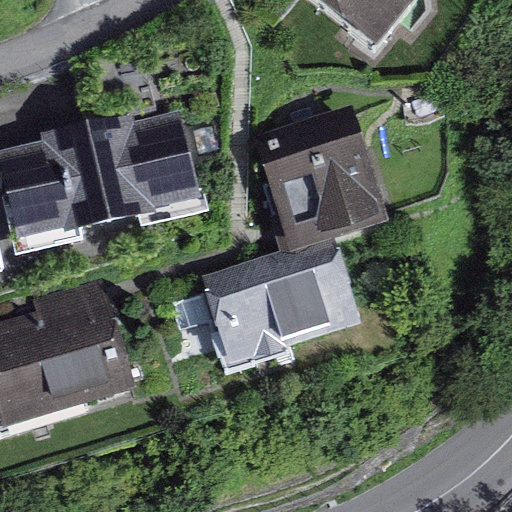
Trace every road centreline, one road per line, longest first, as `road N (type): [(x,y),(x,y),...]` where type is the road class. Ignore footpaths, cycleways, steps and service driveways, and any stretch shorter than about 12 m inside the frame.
road 1 (residential): [(0,51),(132,0)]
road 2 (secondary): [(407,511),(454,488),(511,429)]
